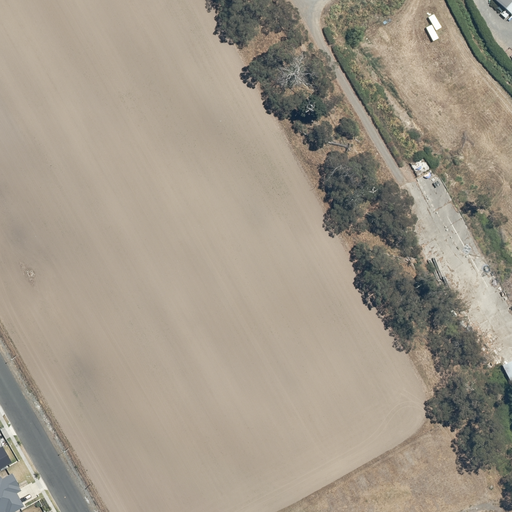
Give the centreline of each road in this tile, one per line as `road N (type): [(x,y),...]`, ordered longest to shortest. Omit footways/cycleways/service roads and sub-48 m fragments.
road 1 (unknown): [(313,0),(397,159),(511,332)]
road 2 (residential): [(74,511),(0,378)]
